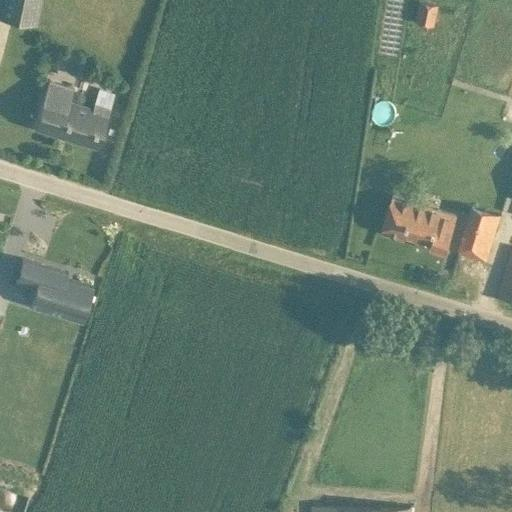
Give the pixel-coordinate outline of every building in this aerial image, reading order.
[(40,0),(0,0),(0,18),(34,26),(40,0)] [(364,113),(423,118),(425,94),(390,91),(392,73),(368,71),(364,113)] [(46,74),(30,121),(94,142),(107,102),(91,96),(89,102),(67,95),(72,82),(46,74)] [(487,258),(511,167),(511,140),(481,134),(455,212),(421,204),(412,238),(487,258)] [(24,256),(18,276),(34,281),(28,299),(82,315),(92,281),(65,273),(67,267),(21,253),(20,255),(24,256)] [(24,256),(20,255),(14,275),(18,276),(24,256)] [(511,255),(497,304),(511,307),(511,255)] [(0,497),(9,501),(17,478),(0,471),(0,497)] [(413,511),(413,500),(314,499),(314,511),(413,511)]
